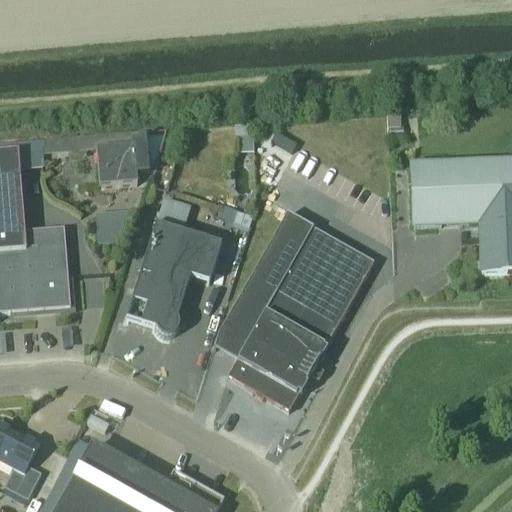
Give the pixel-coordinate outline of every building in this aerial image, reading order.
[(388,120),(388,135),(389,135),(400,135),(400,120),(388,120)] [(403,144),(403,135),(400,135),(389,135),(389,144),(403,144)] [(98,192),(136,189),(134,169),(146,168),(144,140),(131,141),(131,151),(95,154),(98,192)] [(9,157),(0,157),(0,318),(69,313),(63,233),(23,236),(18,171),(41,169),(44,144),(9,147),(9,157)] [(481,277),(511,275),(511,167),(411,172),(413,231),(479,229),(481,277)] [(220,210),(216,221),(232,226),(235,215),(220,210)] [(243,354),(227,381),(288,416),(297,399),(300,400),(306,390),(304,389),(308,382),(310,383),(316,373),(314,371),(318,365),(320,366),(326,355),(323,354),(363,286),(373,268),(291,221),(292,221),(287,218),(217,340),(243,354)] [(124,325),(154,335),(155,336),(156,338),(157,339),(158,340),(159,341),(161,342),(163,342),(164,343),(167,343),(170,342),(172,341),(174,339),(175,338),(176,337),(177,335),(177,333),(178,331),(177,329),(177,328),(176,326),(175,324),(188,283),(207,289),(219,251),(154,230),(124,325)] [(26,471),(38,449),(0,428),(0,465),(13,473),(3,492),(27,505),(40,478),(26,471)] [(218,511),(223,504),(172,476),(162,493),(89,452),(55,511),(218,511)]
